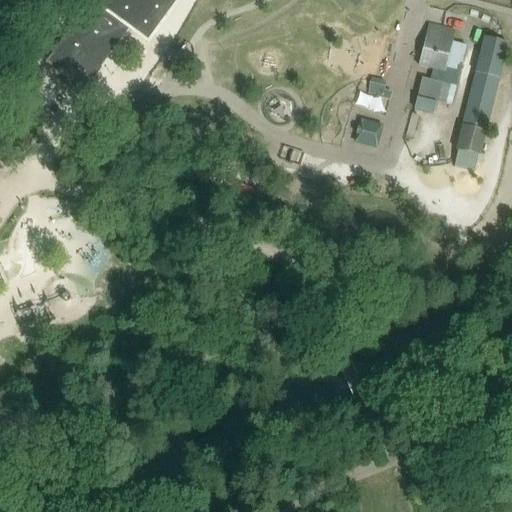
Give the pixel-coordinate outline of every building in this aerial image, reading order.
[(113,0),(105,11),(123,24),(128,17),(144,29),(165,0),(113,0)] [(94,3),(65,42),(62,40),(45,64),(70,82),(67,87),(77,94),(89,78),(93,81),(101,69),(98,67),(127,27),(94,3)] [(453,43),(456,31),(429,24),(417,67),(436,72),(433,81),(419,78),(414,98),(437,104),(438,101),(446,103),(447,100),(450,101),(454,87),(464,46),(453,43)] [(478,74),(472,99),(492,104),(506,43),(482,37),(474,73),(478,74)] [(384,84),(372,81),(368,95),(381,98),(384,84)] [(489,118),(465,112),(461,127),(485,133),(489,118)] [(361,122),(356,142),(375,148),(381,128),(361,122)] [(479,246),(467,252),(482,278),(491,273),(500,268),(486,242),(479,246)]
